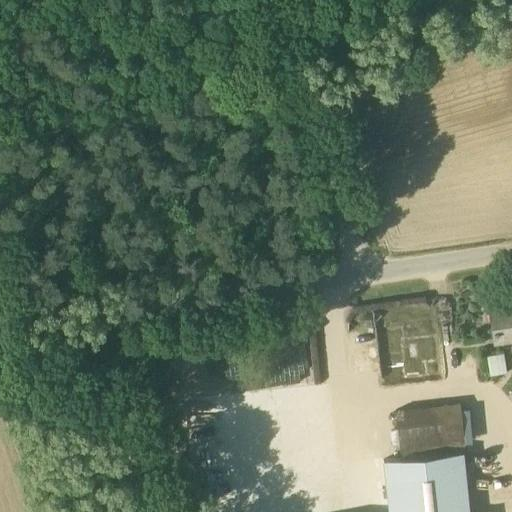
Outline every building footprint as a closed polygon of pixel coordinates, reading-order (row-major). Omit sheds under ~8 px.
[(511,306),(490,310),(495,343),(511,339),(511,306)] [(488,353),(488,372),(506,372),(506,353),(488,353)] [(461,401),(394,408),(398,447),(465,439),(461,401)] [(295,426),(302,444),(325,435),(318,417),(295,426)] [(468,511),(462,451),(383,460),(389,511),(468,511)]
